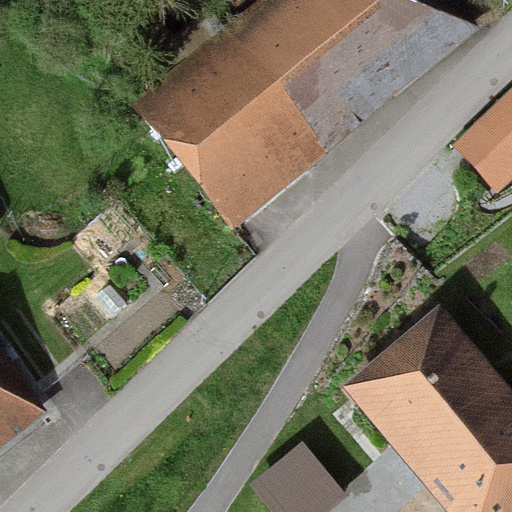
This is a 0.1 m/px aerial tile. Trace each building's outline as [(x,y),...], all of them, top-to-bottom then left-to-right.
[(222,207),(456,19),(440,0),(307,0),(156,125),(222,207)] [(161,69),(181,53),(159,25),(139,41),(161,69)] [(511,167),(511,105),(466,149),(498,182),(511,167)] [(438,475),(506,418),(438,336),(370,393),(403,433),(438,475)] [(0,422),(18,409),(0,384),(0,422)] [(506,418),(438,475),(466,511),(500,511),(511,502),(511,422),(507,417),(506,418)]
